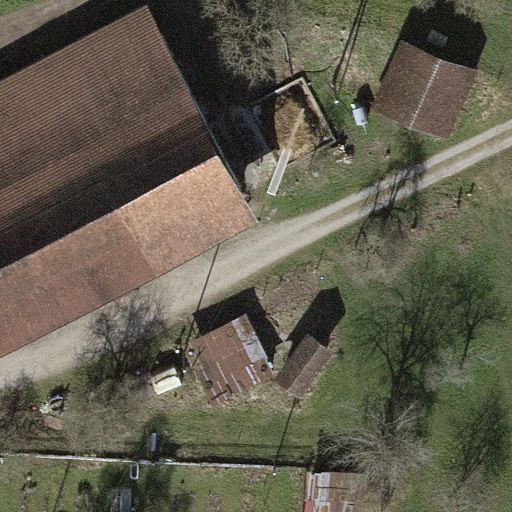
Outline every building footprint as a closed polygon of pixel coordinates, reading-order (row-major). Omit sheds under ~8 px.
[(152,12),(0,92),(0,368),(267,226),(152,12)] [(480,76),(413,47),(389,102),(456,131),(480,76)] [(278,303),(287,322),(319,307),(310,288),(278,303)] [(249,320),(183,357),(213,411),(280,373),(249,320)] [(340,359),(313,340),(281,384),(308,403),(340,359)] [(357,511),(361,478),(313,474),(309,511),(357,511)]
